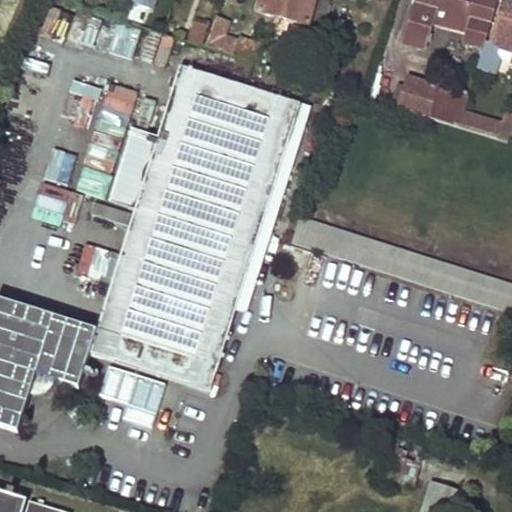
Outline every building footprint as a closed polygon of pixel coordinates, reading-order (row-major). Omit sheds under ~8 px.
[(0,0),(0,35),(4,37),(19,0),(0,0)] [(130,0),(123,24),(137,28),(144,7),(146,8),(149,0),(130,0)] [(261,0),(258,13),(306,26),(307,23),(321,27),(328,2),(320,0),(261,0)] [(413,0),(400,43),(421,50),(428,29),(421,27),(429,8),(435,10),(478,22),(474,38),(483,42),(496,0),(413,0)] [(511,3),(503,1),(488,44),(511,53),(509,61),(511,62),(511,3)] [(429,8),(421,27),(428,29),(435,10),(429,8)] [(65,42),(129,63),(138,35),(74,14),(65,42)] [(213,20),(202,49),(256,66),(262,51),(237,41),(235,43),(220,37),(226,25),(213,20)] [(185,46),(200,51),(207,28),(192,23),(185,46)] [(165,68),(171,39),(146,34),(140,63),(165,68)] [(75,388),(86,353),(208,391),(263,217),(273,184),(297,107),(176,69),(153,139),(130,132),(107,206),(130,213),(93,330),(0,300),(0,426),(14,431),(32,375),(75,388)] [(89,126),(94,87),(68,84),(63,122),(89,126)] [(130,110),(136,93),(107,84),(101,100),(130,110)] [(393,110),(420,119),(437,124),(454,129),(459,115),(462,107),(450,103),(447,112),(425,105),(398,97),(393,110)] [(98,108),(77,195),(105,201),(125,115),(98,108)] [(459,115),(454,129),(492,141),(497,127),(459,115)] [(497,127),(492,141),(503,145),(509,128),(498,125),(497,127)] [(44,182),(68,185),(72,155),(48,151),(44,182)] [(273,184),(263,217),(278,221),(288,189),(273,184)] [(38,206),(66,210),(68,191),(40,187),(38,206)] [(33,212),(31,224),(58,229),(60,216),(33,212)] [(511,289),(296,222),(289,247),(511,317),(511,289)] [(80,243),(69,273),(104,285),(115,256),(80,243)] [(393,440),(387,458),(416,468),(422,449),(393,440)] [(387,458),(381,477),(409,486),(416,468),(387,458)] [(428,486),(419,511),(455,511),(461,496),(428,486)] [(0,511),(48,511),(26,505),(23,511),(14,511),(17,504),(9,501),(12,495),(3,492),(1,498),(0,498),(0,511)]
